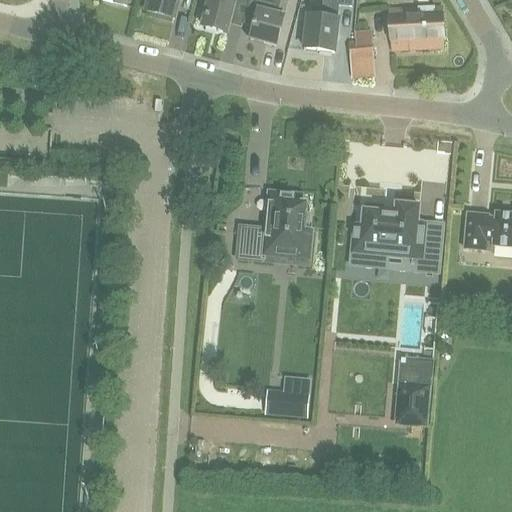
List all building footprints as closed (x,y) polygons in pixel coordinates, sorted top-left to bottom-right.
[(175,19),(180,0),(150,0),(147,12),(175,19)] [(245,18),(249,0),(210,0),(203,27),(227,34),(233,14),(245,18)] [(284,17),(288,3),(276,0),(272,14),(259,11),(251,40),(277,47),(285,17),(284,17)] [(353,7),(354,0),(324,0),(322,18),(309,16),(305,50),(335,54),(340,20),(339,20),(340,6),(353,7)] [(393,52),(445,49),(443,7),(391,11),(393,52)] [(373,60),(372,38),(355,40),(355,43),(349,43),(351,62),(373,60)] [(241,227),(238,259),(264,262),(265,258),(266,248),(310,252),(312,231),(308,231),(310,217),(306,216),(307,205),(301,204),(301,195),(270,193),(266,234),(242,231),(242,227),(241,227)] [(352,251),(351,265),(360,266),(362,252),(412,257),(410,271),(439,274),(443,226),(418,224),(420,207),(415,207),(416,205),(401,203),(401,205),(397,205),(396,215),(393,214),(383,213),(364,211),(363,226),(355,225),(352,251)] [(511,215),(496,214),(496,216),(496,221),(489,220),(489,217),(468,215),(465,250),(467,250),(467,249),(484,251),(486,252),(487,240),(494,241),(494,245),(493,245),(493,247),(495,247),(511,248),(511,215)] [(426,427),(430,387),(400,384),(396,424),(426,427)] [(308,420),(310,396),(268,392),(266,417),(308,420)]
